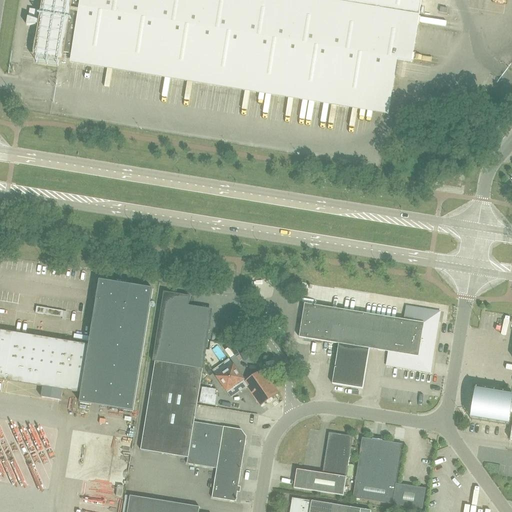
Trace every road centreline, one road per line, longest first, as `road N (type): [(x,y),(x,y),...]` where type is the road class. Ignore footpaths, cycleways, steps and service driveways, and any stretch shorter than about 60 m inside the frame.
road 1 (secondary): [(478,227),(0,149)]
road 2 (secondary): [(0,194),(471,270)]
road 3 (unclassified): [(441,424),(302,410),(269,446),(259,511)]
road 4 (unclassified): [(441,424),(471,270)]
